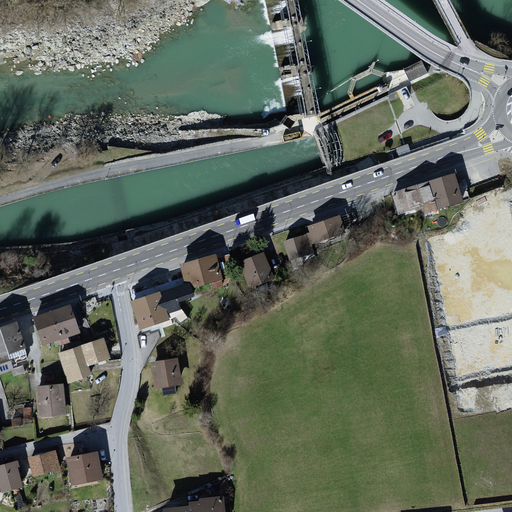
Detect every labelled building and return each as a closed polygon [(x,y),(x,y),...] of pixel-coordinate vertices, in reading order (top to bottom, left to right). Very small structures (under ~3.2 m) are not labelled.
[(410,79),(428,74),(424,61),(406,66),(410,79)] [(455,177),(429,185),(435,204),(436,207),(462,200),(455,177)] [(435,204),(429,185),(393,195),(398,214),(435,204)] [(344,219),(313,228),(317,243),(348,235),(344,219)] [(310,236),(286,242),(292,264),(316,257),(310,236)] [(216,258),(181,268),(186,287),(190,286),(191,291),(223,282),(216,258)] [(265,258),(243,264),(249,286),(272,280),(265,258)] [(186,287),(161,294),(167,316),(182,312),(180,304),(194,299),(191,291),(190,286),(186,287)] [(169,322),(161,294),(132,302),(141,330),(169,322)] [(71,309),(52,315),(60,339),(79,332),(71,309)] [(52,315),(34,322),(42,345),(60,339),(52,315)] [(183,315),(172,320),(175,326),(186,321),(183,315)] [(17,326),(0,331),(9,359),(26,353),(17,326)] [(0,331),(0,361),(7,359),(9,359),(0,331)] [(103,342),(81,349),(87,367),(109,360),(103,342)] [(81,349),(59,356),(68,383),(90,376),(87,367),(81,349)] [(7,359),(0,361),(0,373),(11,370),(7,359)] [(180,365),(154,368),(157,389),(183,385),(180,365)] [(23,368),(12,372),(14,377),(25,373),(23,368)] [(62,387),(38,389),(40,417),(65,415),(62,387)] [(58,449),(30,455),(34,469),(61,463),(58,449)] [(101,450),(68,456),(71,479),(104,473),(101,450)] [(18,460),(0,464),(0,485),(0,487),(24,481),(18,460)] [(166,508),(166,511),(225,511),(224,503),(166,508)]
